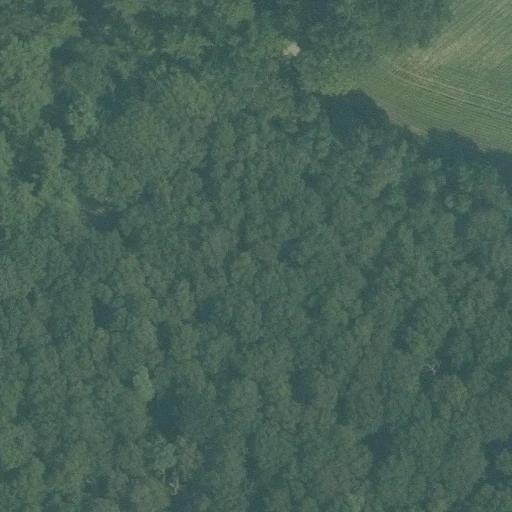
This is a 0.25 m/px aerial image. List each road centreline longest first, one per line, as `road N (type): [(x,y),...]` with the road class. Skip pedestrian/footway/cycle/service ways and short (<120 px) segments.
road 1 (unclassified): [(369,0),(0,301)]
road 2 (track): [(0,434),(308,511)]
